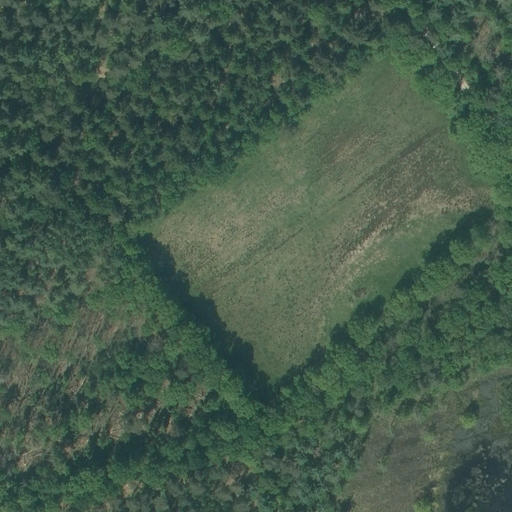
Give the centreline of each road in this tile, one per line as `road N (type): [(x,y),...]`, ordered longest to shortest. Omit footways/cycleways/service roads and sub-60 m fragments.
road 1 (track): [(238,422),(511,330)]
road 2 (track): [(238,422),(0,500)]
road 3 (track): [(203,0),(100,63),(0,61)]
road 4 (track): [(511,147),(402,0)]
